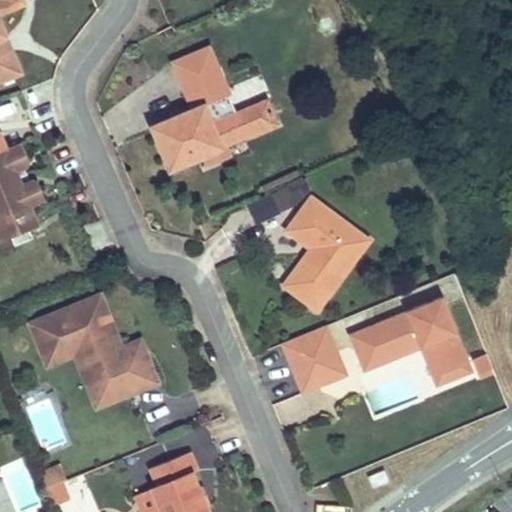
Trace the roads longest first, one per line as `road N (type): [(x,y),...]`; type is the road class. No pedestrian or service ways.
road 1 (residential): [(291,511),(191,259),(140,247),(77,87),(118,0)]
road 2 (tertiary): [(404,511),(511,441)]
